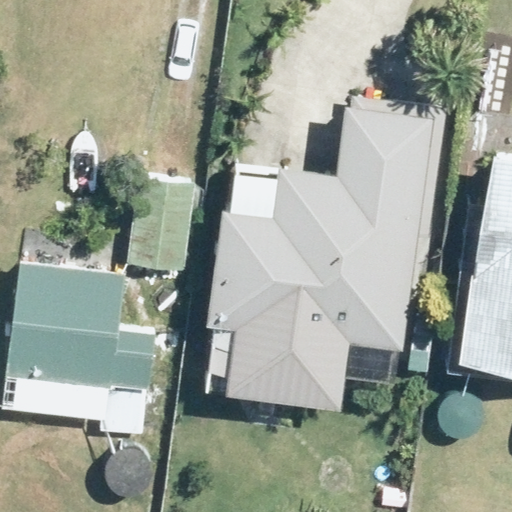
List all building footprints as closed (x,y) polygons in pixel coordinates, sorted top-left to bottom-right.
[(222,179),(205,294),(400,322),(415,221),(427,223),(445,95),(349,77),(336,147),(277,139),(270,188),(222,179)] [(469,243),(456,329),(511,335),(511,127),(489,125),(473,245),(469,243)] [(162,254),(180,255),(182,255),(193,173),(138,166),(127,249),(162,254)] [(0,391),(99,403),(98,420),(142,423),(152,317),(115,313),(122,259),(18,247),(0,387),(0,391)] [(177,275),(180,255),(162,254),(159,273),(177,275)] [(361,466),(358,511),(394,511),(396,468),(361,466)]
